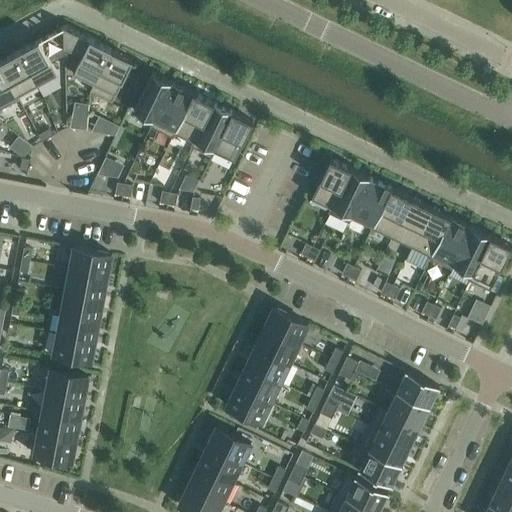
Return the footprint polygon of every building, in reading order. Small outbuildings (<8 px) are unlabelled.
[(65,54),(64,25),(18,50),(37,84),(58,73),(52,62),(65,54)] [(73,72),(95,82),(112,48),(64,25),(65,54),(79,61),(73,72)] [(112,48),(95,82),(91,91),(112,101),(133,58),(112,48)] [(18,50),(0,60),(0,64),(17,95),(37,84),(18,50)] [(0,109),(19,99),(17,95),(0,64),(0,109)] [(150,126),(151,126),(172,81),(152,72),(134,110),(153,119),(150,126)] [(172,81),(151,126),(172,137),(194,91),(193,91),(172,81)] [(214,101),(194,91),(172,137),(173,137),(176,131),(194,139),(191,146),(192,146),(214,101)] [(214,101),(192,146),(211,155),(233,110),(214,101)] [(253,120),(233,110),(211,155),(212,156),(215,149),(235,159),(253,120)] [(102,124),(101,132),(113,134),(114,126),(102,124)] [(38,133),(42,141),(52,135),(49,128),(38,133)] [(28,170),(30,158),(22,157),(19,168),(28,170)] [(328,212),(329,212),(351,167),(331,157),(312,196),(331,205),(328,212)] [(351,167),(329,212),(348,222),(370,176),(351,167),(352,167),(351,167)] [(352,215),(373,225),(392,187),(370,176),(348,222),(349,222),(352,215)] [(115,193),(123,195),(125,183),(117,181),(115,193)] [(125,183),(123,195),(131,196),(133,184),(125,183)] [(392,187),(373,225),(393,235),(411,196),(392,187)] [(160,202),(167,204),(170,191),(162,190),(160,202)] [(170,191),(167,204),(175,205),(178,193),(170,191)] [(198,209),(200,197),(192,196),(190,208),(198,209)] [(411,196),(393,235),(412,244),(431,205),(411,196)] [(430,258),(450,215),(431,205),(412,244),(431,253),(429,257),(430,258)] [(451,215),(450,215),(430,258),(451,268),(472,225),(451,215)] [(472,225),(451,268),(452,269),(454,264),(472,273),(469,279),(470,280),(491,235),(472,225)] [(511,244),(491,235),(470,280),(490,289),(511,244)] [(300,253),(308,257),(313,246),(306,242),(300,253)] [(74,246),(70,268),(107,275),(112,253),(74,246)] [(313,246),(308,257),(315,260),(320,249),(313,246)] [(24,247),(22,259),(30,260),(32,248),(24,247)] [(30,260),(22,259),(20,270),(28,272),(30,260)] [(341,273),(349,277),(354,265),(347,262),(341,273)] [(354,265),(349,277),(356,280),(361,269),(354,265)] [(66,289),(103,296),(107,275),(70,268),(66,289)] [(380,292),(388,295),(393,284),(386,281),(380,292)] [(393,284),(388,295),(395,299),(400,288),(393,284)] [(16,289),(14,301),(22,303),(24,291),(16,289)] [(103,296),(66,289),(62,310),(99,317),(103,296)] [(421,312),(429,315),(434,304),(427,300),(421,312)] [(22,303),(14,301),(11,313),(19,314),(22,303)] [(434,304),(429,315),(436,319),(441,307),(434,304)] [(264,326),(299,343),(308,323),(274,306),(264,326)] [(58,331),(95,339),(99,317),(62,310),(58,331)] [(461,317),(453,313),(448,324),(455,328),(461,317)] [(7,334),(15,336),(18,324),(10,322),(7,334)] [(299,343),(264,326),(255,346),(289,362),(299,343)] [(95,339),(58,331),(54,353),(91,361),(95,339)] [(246,365),(280,382),(289,362),(255,346),(246,365)] [(330,358),(337,361),(343,351),(335,347),(330,358)] [(347,356),(343,364),(355,370),(359,361),(347,356)] [(332,372),(337,361),(330,358),(325,369),(332,372)] [(355,370),(343,364),(339,373),(350,378),(355,370)] [(270,401),(280,382),(246,365),(236,385),(270,401)] [(51,367),(47,389),(84,396),(88,374),(51,367)] [(1,368),(0,371),(0,380),(6,382),(9,370),(1,368)] [(406,370),(397,390),(429,406),(439,386),(406,370)] [(261,421),(270,401),(236,385),(227,405),(261,421)] [(311,397),(319,401),(324,389),(317,386),(311,397)] [(84,396),(47,389),(43,410),(80,418),(84,396)] [(429,406),(397,390),(388,409),(379,405),(379,406),(420,425),(429,406)] [(328,395),(324,403),(336,409),(340,400),(328,395)] [(313,411),(319,401),(311,397),(306,408),(313,411)] [(336,409),(324,403),(320,412),(332,417),(336,409)] [(379,406),(369,425),(410,445),(420,425),(379,406)] [(80,418),(43,410),(39,432),(76,439),(80,418)] [(304,431),(309,420),(302,416),(297,427),(304,431)] [(322,437),(326,428),(315,423),(311,432),(322,437)] [(207,445),(241,462),(251,441),(217,425),(207,445)] [(410,445),(369,425),(360,444),(401,464),(410,445)] [(76,439),(39,432),(34,454),(72,461),(76,439)] [(401,464),(360,444),(360,445),(368,450),(359,469),(391,485),(401,464)] [(232,481),(241,462),(207,445),(198,464),(232,481)] [(296,461),(292,470),(303,475),(307,467),(296,461)] [(223,500),(232,481),(198,464),(188,484),(223,500)] [(273,477),(280,480),(285,469),(278,466),(273,477)] [(498,484),(511,491),(511,468),(507,466),(498,484)] [(303,475),(292,470),(288,478),(299,484),(303,475)] [(347,471),(337,492),(378,511),(388,491),(347,471)] [(275,491),(280,480),(273,477),(268,488),(275,491)] [(195,511),(217,511),(223,500),(188,484),(179,504),(195,511)] [(489,503),(509,511),(511,511),(511,491),(498,484),(489,503)] [(378,511),(337,492),(328,511),(329,511),(378,511)] [(277,501),(273,509),(279,511),(286,511),(289,506),(277,501)] [(509,511),(489,503),(484,511),(509,511)]
